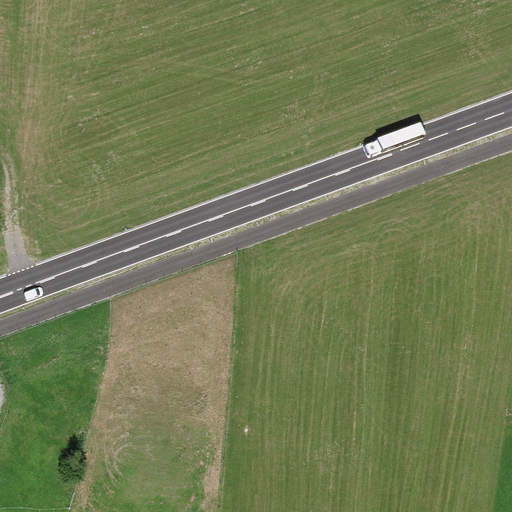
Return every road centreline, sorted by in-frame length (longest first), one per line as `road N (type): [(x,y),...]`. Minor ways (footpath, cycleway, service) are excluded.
road 1 (secondary): [(511,110),(0,297)]
road 2 (track): [(0,159),(23,289)]
